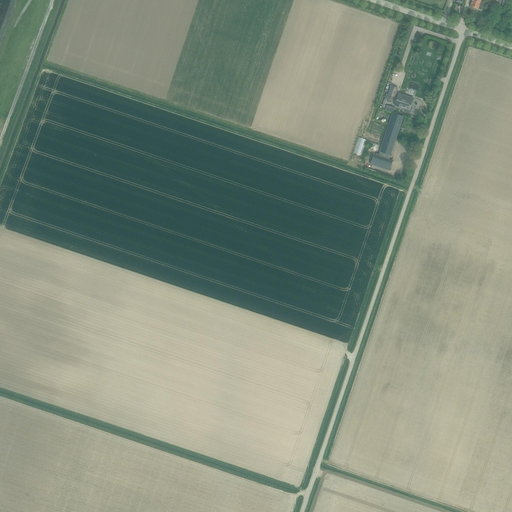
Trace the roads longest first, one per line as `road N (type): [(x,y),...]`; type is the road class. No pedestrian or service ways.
road 1 (unclassified): [(301,511),(463,30)]
road 2 (track): [(0,142),(53,0)]
